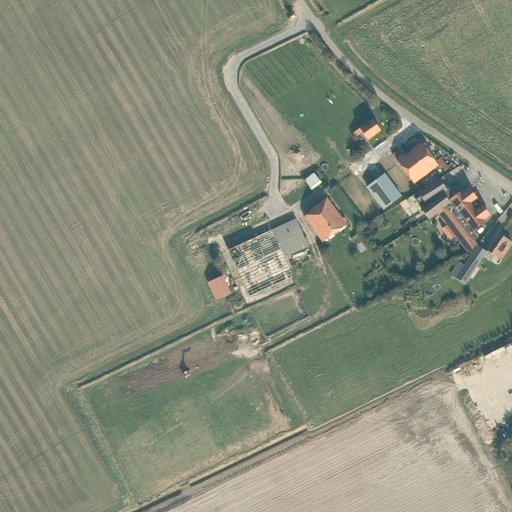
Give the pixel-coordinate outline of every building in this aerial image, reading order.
[(372,119),(352,133),(355,137),(362,132),(367,139),(380,130),(372,119)] [(400,164),(414,183),(438,165),(420,141),(408,150),(410,152),(404,157),(398,149),(392,154),(400,164)] [(321,181),(315,173),(304,181),(311,189),(321,181)] [(384,174),(366,187),(383,209),(401,196),(384,174)] [(438,212),(446,205),(438,194),(446,189),(439,178),(412,196),(419,206),(428,219),(438,212)] [(463,218),(472,230),(484,221),(483,219),(489,215),(481,205),(476,199),(476,198),(468,188),(463,192),(461,191),(449,200),(451,202),(452,202),(463,217),(463,218)] [(326,197),(310,209),(312,212),(304,218),(318,235),(341,218),(326,197)] [(478,237),(472,230),(463,218),(463,217),(452,202),(451,202),(446,205),(438,212),(447,225),(442,229),(450,240),(455,236),(460,242),(459,242),(467,252),(476,245),(473,240),(478,237)] [(318,235),(323,242),(346,224),(341,218),(318,235)] [(295,219),(271,230),(284,258),(308,247),(295,219)] [(292,277),(284,258),(271,230),(228,250),(249,297),(292,277)] [(511,242),(498,234),(487,251),(486,252),(484,256),(492,261),(495,256),(501,260),(511,243),(511,242)] [(459,262),(450,274),(466,284),(484,256),(486,252),(476,246),(463,265),(459,262)] [(222,276),(208,283),(216,300),(230,294),(222,276)]
